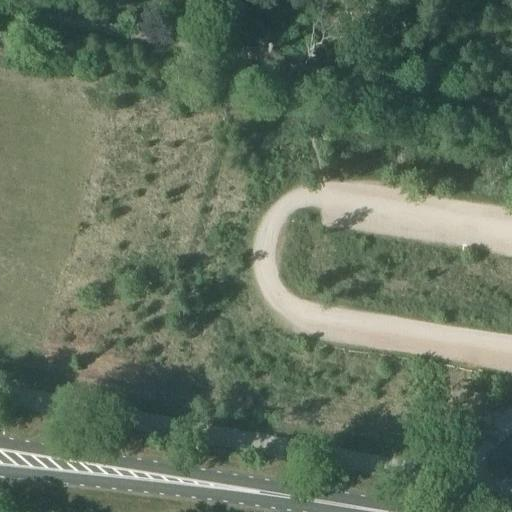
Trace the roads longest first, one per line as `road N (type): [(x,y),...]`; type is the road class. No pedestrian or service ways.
road 1 (unclassified): [(0,392),(511,490)]
road 2 (track): [(0,12),(511,107)]
road 3 (primary): [(320,503),(0,441)]
road 4 (primary): [(0,464),(320,503)]
